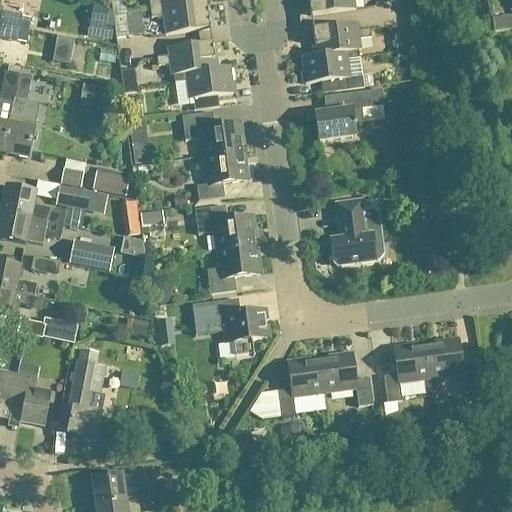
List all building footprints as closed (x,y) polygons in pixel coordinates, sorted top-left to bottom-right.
[(108,0),(110,11),(111,18),(125,16),(123,0),(108,0)] [(148,13),(205,6),(204,0),(158,0),(159,3),(147,5),(148,13)] [(306,0),(309,19),(353,13),(351,0),(306,0)] [(208,32),(205,6),(148,13),(150,22),(161,20),(164,38),(208,32)] [(111,18),(110,11),(91,7),(87,26),(104,30),(105,26),(112,28),(111,18)] [(0,28),(17,31),(19,19),(0,15),(0,28)] [(511,15),(491,19),(493,31),(511,29),(511,15)] [(125,16),(111,18),(112,28),(114,42),(129,40),(125,16)] [(314,59),(356,53),(357,54),(359,54),(357,43),(369,41),(368,33),(356,34),(355,26),(311,32),(314,58),(314,59)] [(17,31),(0,28),(0,41),(15,44),(17,31)] [(73,39),(55,36),(51,61),(68,65),(73,39)] [(407,36),(393,37),(396,61),(410,59),(407,36)] [(214,73),(214,72),(210,46),(166,52),(167,60),(155,61),(156,70),(168,68),(169,79),(172,79),(172,78),(214,73)] [(314,59),(314,58),(300,60),(304,88),(320,86),(321,97),(362,92),(357,54),(356,53),(314,59)] [(172,78),(172,79),(173,87),(185,85),(187,103),(191,103),(192,114),(217,111),(216,100),(232,97),(228,70),(214,72),(214,73),(172,78)] [(133,72),(119,74),(122,98),(136,96),(133,72)] [(1,92),(14,95),(16,80),(4,78),(1,92)] [(23,105),(28,82),(16,80),(14,95),(11,108),(0,156),(26,162),(37,108),(23,105)] [(94,87),(81,86),(78,102),(91,105),(94,87)] [(383,124),(383,118),(379,93),(347,98),(349,113),(313,118),(317,146),(354,141),(352,130),(354,130),(354,128),(383,124)] [(0,156),(11,108),(0,105),(0,156)] [(202,161),(240,156),(236,126),(212,129),(211,116),(180,120),(183,145),(200,142),(202,161)] [(240,156),(202,161),(206,189),(195,190),(197,205),(222,201),(221,188),(244,185),(240,156)] [(79,191),(82,176),(62,172),(58,187),(79,191)] [(128,181),(127,181),(95,174),(91,192),(123,199),(128,181)] [(3,191),(0,209),(0,217),(59,229),(61,216),(48,214),(48,212),(30,209),(33,197),(3,191)] [(89,197),(57,191),(54,207),(86,212),(89,197)] [(339,242),(328,244),(331,267),(335,270),(377,265),(382,257),(376,212),(361,214),(360,204),(334,208),(337,232),(341,232),(342,239),(339,242)] [(121,224),(137,221),(135,205),(119,207),(121,224)] [(213,236),(215,254),(252,249),(248,220),(225,223),(223,210),(193,214),(196,238),(213,236)] [(44,239),(57,241),(59,229),(0,217),(0,243),(23,248),(23,245),(42,248),(44,239)] [(73,244),(68,267),(107,275),(112,252),(73,244)] [(252,249),(215,254),(217,272),(205,274),(208,299),(234,295),(232,282),(256,278),(252,249)] [(55,266),(32,262),(30,274),(53,278),(55,266)] [(0,268),(0,294),(12,297),(17,272),(0,268)] [(24,299),(12,297),(0,294),(0,320),(13,323),(16,307),(22,308),(24,299)] [(26,312),(43,312),(44,301),(27,300),(26,312)] [(236,303),(210,306),(212,321),(221,320),(224,347),(231,346),(233,360),(252,358),(250,344),(265,342),(261,314),(238,317),(236,303)] [(45,326),(45,328),(18,322),(15,336),(42,342),(42,340),(61,344),(65,330),(45,326)] [(438,350),(424,351),(429,383),(460,379),(462,397),(477,395),(473,368),(460,370),(456,343),(437,346),(438,350)] [(429,383),(424,351),(411,353),(411,349),(391,352),(395,379),(382,381),(385,407),(400,405),(397,387),(429,383)] [(103,400),(88,397),(96,357),(79,353),(67,412),(70,413),(65,436),(94,442),(103,400)] [(331,364),(318,366),(322,397),(354,393),(356,411),(371,409),(367,382),(354,384),(350,357),(331,360),(331,364)] [(322,397),(318,366),(305,367),(304,364),(285,366),(289,393),(275,395),(279,421),(293,419),(291,402),(322,397)] [(14,379),(9,406),(20,408),(17,427),(41,432),(48,397),(31,394),(36,372),(17,368),(15,379),(14,379)] [(0,404),(9,406),(14,379),(0,376),(0,404)] [(383,420),(388,433),(401,428),(396,415),(383,420)] [(417,437),(437,435),(435,419),(416,421),(417,437)] [(348,439),(347,429),(333,431),(334,441),(348,439)] [(299,445),(297,431),(282,433),(284,447),(299,445)] [(213,489),(209,460),(193,463),(197,491),(213,489)] [(93,508),(135,502),(133,490),(121,492),(119,478),(89,482),(93,508)] [(144,487),(146,502),(164,499),(162,484),(144,487)] [(136,511),(135,502),(93,508),(93,511),(136,511)]
